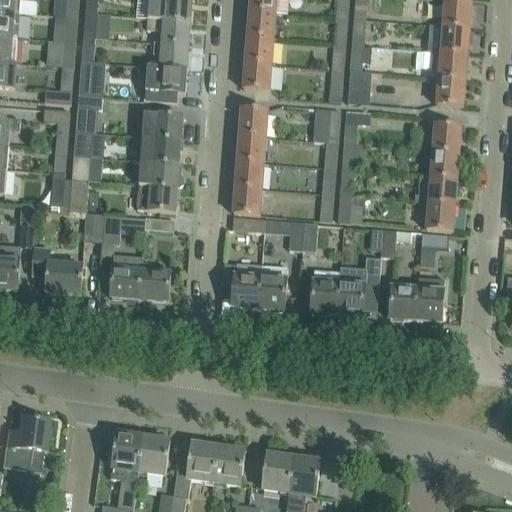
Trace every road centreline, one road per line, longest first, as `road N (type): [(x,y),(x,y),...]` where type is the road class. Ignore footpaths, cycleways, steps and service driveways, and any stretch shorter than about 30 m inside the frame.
road 1 (residential): [(485,347),(511,0)]
road 2 (residential): [(202,339),(227,0)]
road 3 (residential): [(202,339),(0,322)]
road 4 (tertiary): [(355,428),(197,407)]
road 5 (residential): [(485,347),(337,342)]
road 6 (residential): [(328,341),(202,339)]
road 7 (residential): [(75,511),(91,393)]
